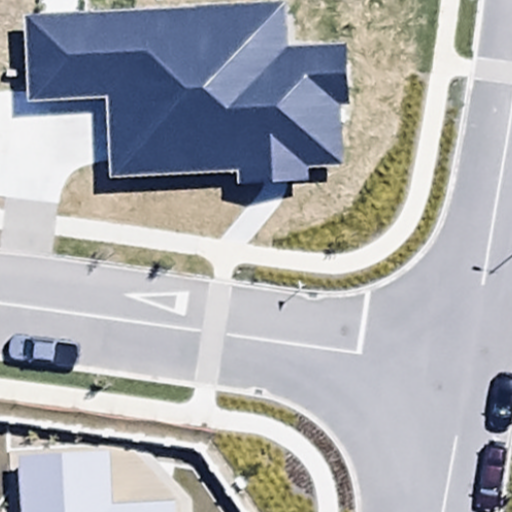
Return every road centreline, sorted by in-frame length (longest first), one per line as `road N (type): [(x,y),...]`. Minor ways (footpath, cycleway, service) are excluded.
road 1 (residential): [(473,355),(0,302)]
road 2 (residential): [(473,355),(511,119)]
road 3 (residential): [(438,511),(473,355)]
